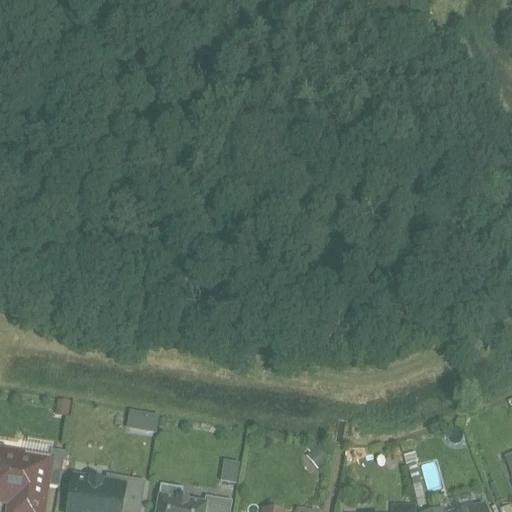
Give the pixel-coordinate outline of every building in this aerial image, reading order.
[(121,432),(152,436),(154,418),(123,414),(121,432)] [(0,456),(0,503),(6,505),(5,511),(44,511),(47,489),(51,463),(0,456)] [(51,463),(47,489),(58,490),(62,457),(51,456),(51,463)] [(219,464),(216,483),(232,486),(236,467),(219,464)] [(69,479),(64,511),(120,511),(124,487),(105,484),(69,479)] [(106,480),(105,484),(124,487),(120,511),(140,511),(145,486),(106,480)] [(159,488),(154,511),(204,511),(206,506),(180,502),(181,491),(159,488)] [(206,506),(204,511),(229,511),(230,504),(206,501),(206,506)]
